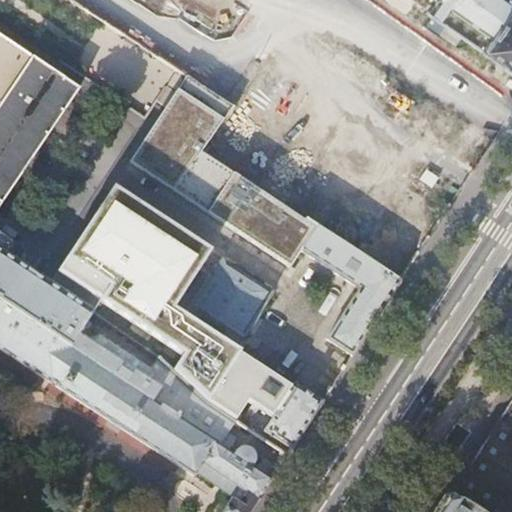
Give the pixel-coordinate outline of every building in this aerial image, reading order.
[(40,0),(116,49),(124,36),(69,0),(40,0)] [(430,13),(443,22),(452,10),(493,39),(485,50),(511,69),(511,0),(411,0),(425,9),(428,4),(433,8),(430,13)] [(195,98),(202,86),(158,57),(144,49),(125,79),(173,149),(194,165),(187,177),(253,220),(227,260),(136,201),(103,253),(172,297),(173,295),(188,305),(182,313),(89,252),(68,283),(70,284),(64,294),(0,252),(0,208),(80,91),(0,36),(0,105),(1,106),(0,107),(0,301),(72,348),(89,321),(93,313),(77,302),(83,293),(167,348),(160,358),(179,376),(189,385),(195,376),(257,416),(277,385),(289,394),(265,431),(292,449),(323,403),(298,386),(295,385),(294,387),(215,335),(232,330),(244,338),(273,294),(235,268),(247,249),(286,275),(301,252),(360,290),(327,341),(353,357),(402,283),(204,155),(235,108),(212,92),(181,138),(165,115),(182,89),(195,98)] [(438,143),(455,116),(394,78),(377,106),(438,143)] [(251,511),(279,470),(263,460),(258,468),(253,465),(255,463),(256,460),(255,457),(255,454),(253,453),(251,450),(249,449),(247,448),(244,448),(240,449),(238,450),(235,453),(229,449),(236,437),(229,433),(236,421),(206,401),(179,376),(174,385),(105,343),(106,342),(94,335),(85,338),(76,352),(71,349),(72,348),(0,301),(0,350),(233,501),(225,511),(251,511)] [(511,511),(511,399),(449,497),(471,511),(511,511)] [(471,511),(449,497),(446,502),(439,511),(471,511)]
